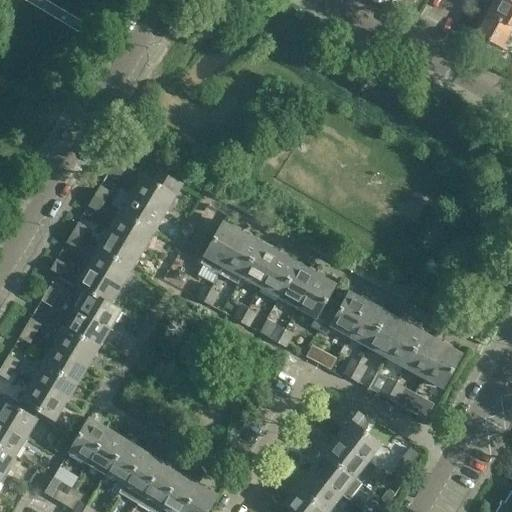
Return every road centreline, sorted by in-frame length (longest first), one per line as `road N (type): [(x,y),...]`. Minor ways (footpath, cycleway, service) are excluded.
road 1 (residential): [(237,511),(321,368),(451,456)]
road 2 (residential): [(0,272),(161,0)]
